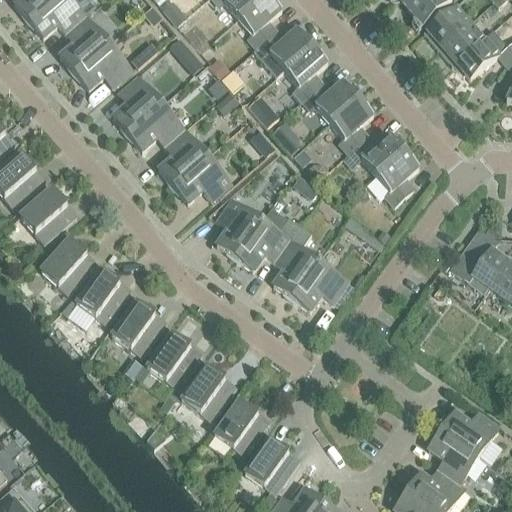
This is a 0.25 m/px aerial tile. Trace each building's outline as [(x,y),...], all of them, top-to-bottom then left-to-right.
[(25,0),(14,10),(28,27),(59,0),(25,0)] [(58,31),(66,40),(86,23),(78,14),(78,13),(66,0),(59,0),(28,27),(43,44),(58,31)] [(159,0),(154,5),(159,9),(168,1),(166,0),(159,0)] [(224,8),(238,24),(266,0),(213,0),(211,2),(220,12),(224,8)] [(248,44),(257,54),(277,37),(268,28),(282,16),(267,0),(266,0),(238,24),(252,40),(248,44)] [(398,4),(403,10),(414,0),(392,0),(390,3),(394,8),(398,4)] [(414,0),(403,10),(413,21),(437,0),(414,0)] [(445,0),(437,0),(413,21),(417,26),(413,30),(418,36),(452,7),(445,0)] [(504,0),(501,0),(493,7),(498,12),(508,4),(504,0)] [(172,6),(162,14),(177,31),(187,23),(172,6)] [(423,39),(438,56),(470,28),(455,11),(423,39)] [(59,63),(74,79),(109,49),(94,32),(86,23),(66,40),(74,50),(59,63)] [(438,56),(452,72),(484,44),(470,28),(438,56)] [(277,83),(284,77),(313,52),(298,35),(285,47),(277,37),(257,54),(254,57),(277,83)] [(207,40),(194,51),(199,57),(199,56),(212,46),(208,41),(207,40)] [(180,44),(169,53),(174,59),(185,50),(180,44)] [(498,62),(508,73),(511,66),(511,49),(499,61),(484,44),(452,72),(463,82),(465,81),(470,86),(498,62)] [(109,49),(74,79),(89,96),(103,83),(112,93),(132,75),(123,66),(124,66),(109,49)] [(294,96),(303,107),(322,90),(314,80),(327,69),(313,52),(284,77),(298,93),(294,96)] [(136,59),(128,66),(136,74),(143,67),(136,59)] [(219,67),(211,74),(220,85),(229,77),(219,67)] [(232,77),(221,86),(230,97),(231,97),(242,89),(232,77)] [(211,78),(205,82),(214,92),(219,87),(211,78)] [(112,123),(127,140),(162,110),(147,93),(139,84),(119,101),(127,111),(112,123)] [(316,114),(330,130),(358,104),(344,87),(330,99),(322,90),(303,107),(312,117),(316,114)] [(229,98),(215,110),(224,120),(238,108),(229,98)] [(255,101),(245,110),(258,124),(268,115),(255,101)] [(340,149),(349,159),(368,142),(360,133),(373,121),(358,104),(330,130),(344,146),(340,149)] [(157,144),(165,154),(185,136),(177,127),(162,110),(127,140),(142,157),(157,144)] [(0,164),(15,152),(0,134),(0,164)] [(258,154),(268,145),(260,135),(249,144),(258,154)] [(158,176),(173,193),(208,162),(193,145),(193,146),(185,136),(165,154),(173,163),(158,176)] [(294,139),(281,150),(290,161),(303,150),(294,139)] [(361,166),(375,182),(404,157),(389,140),(376,151),(368,142),(349,159),(357,170),(361,166)] [(303,155),(293,163),(302,173),(312,165),(303,155)] [(404,157),(375,182),(389,198),(385,202),(394,212),(414,195),(406,185),(419,174),(404,157)] [(0,176),(0,199),(14,215),(46,187),(21,159),(0,176)] [(208,162),(173,193),(188,210),(202,197),(211,206),(231,189),(222,179),(223,179),(208,162)] [(313,170),(305,177),(312,183),(316,186),(317,187),(328,176),(322,170),(313,170)] [(303,199),(310,190),(301,183),(294,192),(303,199)] [(52,194),(20,222),(20,223),(45,251),(77,223),(52,194)] [(216,251),(235,264),(262,226),(243,213),(243,214),(233,206),(218,228),(228,235),(216,251)] [(17,219),(9,226),(13,230),(20,223),(20,222),(17,219)] [(344,231),(352,237),(358,228),(351,222),(344,231)] [(264,261),(274,268),(300,232),(288,223),(277,238),(262,226),(235,264),(253,277),(264,261)] [(273,292),(291,305),(318,267),(300,254),(311,239),(300,232),(274,268),(285,276),(273,292)] [(384,234),(377,241),(385,248),(392,241),(384,234)] [(486,300),(490,295),(511,310),(511,249),(497,248),(479,236),(451,276),(486,300)] [(41,277),(69,302),(97,271),(69,246),(41,277)] [(318,267),(291,305),(310,317),(321,302),(331,309),(347,287),(336,280),(337,280),(318,267)] [(79,296),(70,306),(77,310),(97,325),(107,332),(132,298),(101,276),(97,281),(84,300),(79,296)] [(439,290),(434,297),(441,302),(446,296),(439,290)] [(136,308),(112,342),(142,364),(167,330),(136,308)] [(173,393),(178,396),(185,385),(202,361),(171,339),(152,367),(147,374),(149,376),(173,393)] [(147,364),(135,381),(140,388),(149,376),(147,374),(152,367),(147,364)] [(206,372),(181,407),(212,428),(237,394),(206,372)] [(173,393),(167,401),(175,406),(188,387),(185,385),(178,396),(173,393)] [(270,429),(250,415),(239,407),(214,441),(245,463),(270,429)] [(454,418),(441,436),(479,463),(492,445),(499,434),(477,419),(470,429),(454,418)] [(437,476),(443,480),(459,491),(466,481),(479,463),(441,436),(428,455),(444,466),(437,476)] [(269,445),(245,480),(270,498),(276,502),(300,467),(269,445)] [(420,479),(407,497),(427,511),(453,511),(458,506),(457,506),(465,495),(459,491),(443,480),(436,490),(420,479)] [(0,511),(29,511),(14,494),(0,505),(0,511)] [(320,511),(323,508),(305,495),(294,511),(284,504),(277,511),(320,511)] [(427,511),(407,497),(396,511),(427,511)] [(270,498),(259,511),(271,511),(278,503),(276,502),(270,498)]
